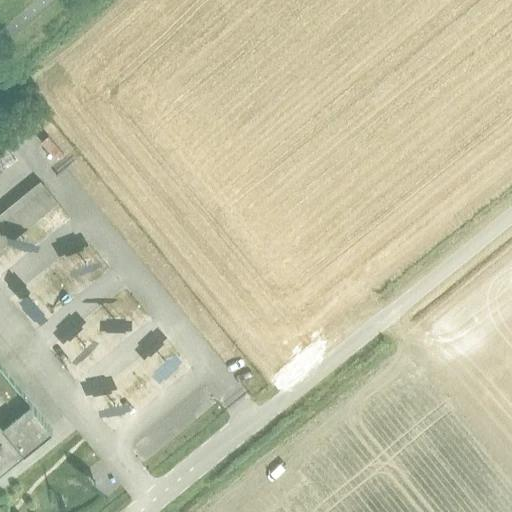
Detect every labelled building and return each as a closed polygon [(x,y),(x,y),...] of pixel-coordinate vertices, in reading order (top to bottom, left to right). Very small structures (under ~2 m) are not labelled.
[(52,132),(43,141),(57,155),(66,146),(52,132)] [(0,248),(58,202),(40,180),(0,212),(0,248)] [(49,289),(23,301),(31,317),(57,305),(49,289)] [(164,372),(189,359),(174,333),(150,346),(164,372)] [(0,470),(8,464),(5,461),(20,449),(22,452),(52,428),(0,364),(0,470)]
